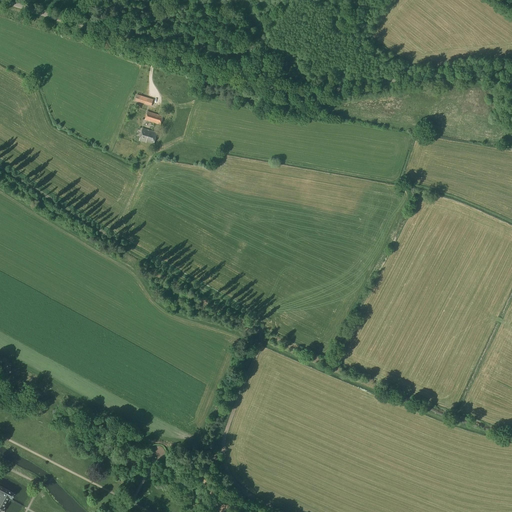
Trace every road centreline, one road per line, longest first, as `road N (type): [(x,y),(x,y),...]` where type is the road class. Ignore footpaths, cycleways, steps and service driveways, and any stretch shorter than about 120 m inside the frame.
road 1 (unclassified): [(511,66),(293,93),(0,0)]
road 2 (track): [(0,165),(259,323),(260,332)]
road 3 (track): [(511,439),(376,390),(260,332)]
